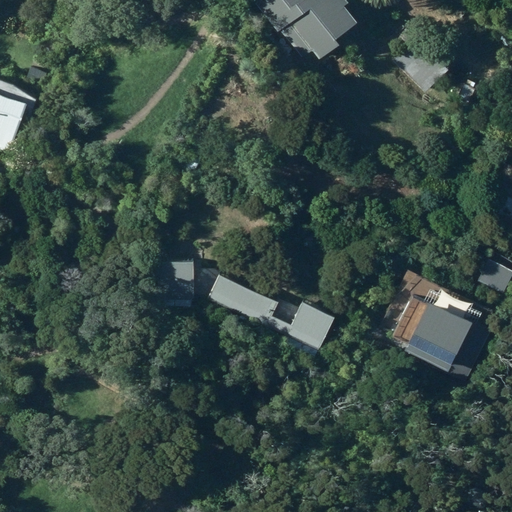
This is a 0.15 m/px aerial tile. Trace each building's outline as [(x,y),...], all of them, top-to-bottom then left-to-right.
[(340,44),(360,27),(347,10),(352,6),(347,0),(265,0),(258,6),(281,34),(283,33),(305,60),(314,52),(323,62),(344,49),(340,44)] [(393,63),(428,96),(451,71),(429,51),(422,57),(409,45),(393,63)] [(7,93),(13,89),(13,82),(6,79),(0,83),(1,90),(7,93)] [(456,99),(470,106),(477,92),(474,90),(477,85),(469,80),(466,85),(464,85),(456,99)] [(311,92),(318,98),(323,92),(317,86),(311,92)] [(0,152),(11,157),(31,108),(0,95),(0,152)] [(158,259),(158,296),(192,296),(192,259),(158,259)] [(505,295),(511,281),(511,273),(491,261),(480,282),(505,295)] [(221,274),(211,296),(318,346),(333,313),(302,299),(291,322),(273,314),(280,301),(221,274)] [(435,307),(411,353),(467,381),(492,332),(475,323),(474,327),(435,307)]
